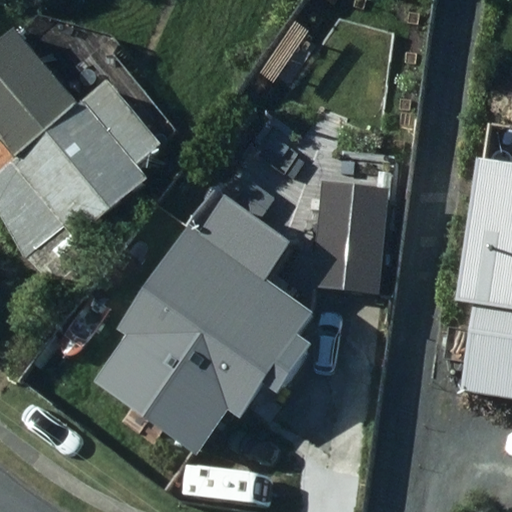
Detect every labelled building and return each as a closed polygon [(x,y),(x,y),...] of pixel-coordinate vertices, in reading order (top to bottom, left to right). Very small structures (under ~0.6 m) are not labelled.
[(0,65),(0,124),(33,164),(0,191),(0,192),(42,262),(48,258),(77,293),(109,266),(94,249),(167,187),(156,174),(181,153),(128,90),(99,114),(34,37),(0,65)] [(511,104),(501,103),(496,137),(511,138),(511,104)] [(511,173),(497,170),(483,227),(511,234),(511,173)] [(333,206),(324,296),(396,303),(404,213),(333,206)] [(145,345),(261,428),(336,325),(219,242),(145,345)] [(511,345),(492,341),(481,397),(511,402),(511,345)]
